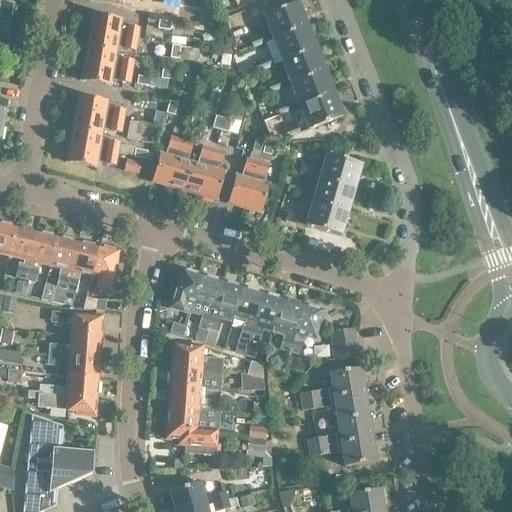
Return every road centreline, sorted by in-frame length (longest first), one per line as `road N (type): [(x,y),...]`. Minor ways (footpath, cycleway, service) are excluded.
road 1 (residential): [(401,299),(405,174),(336,0)]
road 2 (residential): [(137,511),(127,350),(155,225)]
road 3 (residential): [(401,299),(155,225)]
road 4 (secondary): [(448,110),(444,121),(499,282),(501,315)]
road 5 (residential): [(428,511),(400,339),(401,299)]
road 6 (residential): [(18,191),(54,0)]
road 7 (secondary): [(511,249),(459,115),(448,110)]
road 8 (residential): [(155,225),(18,191)]
